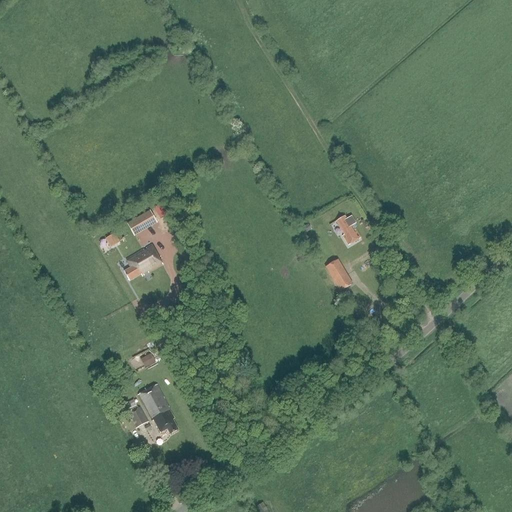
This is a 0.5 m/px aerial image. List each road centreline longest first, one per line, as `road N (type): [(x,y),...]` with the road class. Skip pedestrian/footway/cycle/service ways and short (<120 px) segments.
road 1 (unclassified): [(180,511),(374,372),(511,250)]
road 2 (track): [(237,0),(434,323)]
